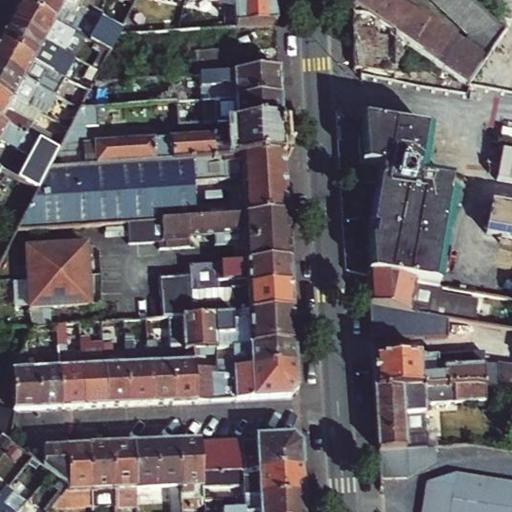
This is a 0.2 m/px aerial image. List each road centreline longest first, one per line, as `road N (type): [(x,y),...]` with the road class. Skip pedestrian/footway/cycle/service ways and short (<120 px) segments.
road 1 (tertiary): [(311,0),(337,408)]
road 2 (residential): [(22,427),(337,408)]
